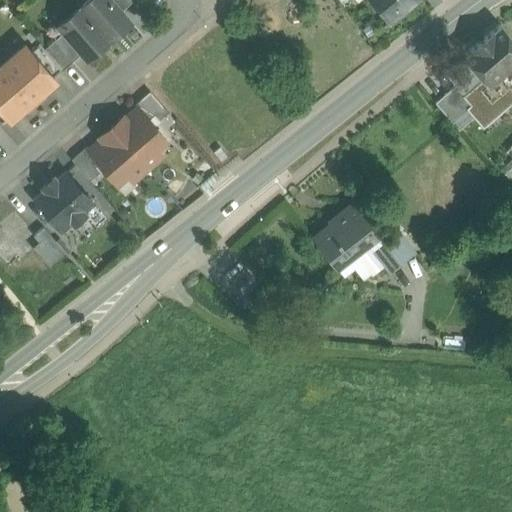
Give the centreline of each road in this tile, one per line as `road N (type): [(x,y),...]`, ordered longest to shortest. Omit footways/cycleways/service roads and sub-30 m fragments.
road 1 (secondary): [(487,0),(0,387)]
road 2 (track): [(155,267),(245,345),(511,364)]
road 3 (residential): [(198,0),(14,175),(0,177)]
